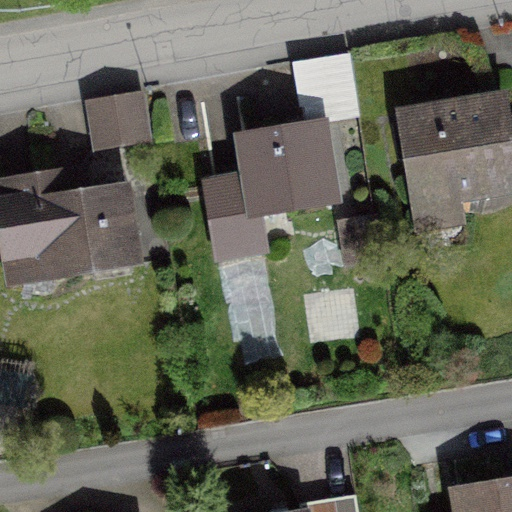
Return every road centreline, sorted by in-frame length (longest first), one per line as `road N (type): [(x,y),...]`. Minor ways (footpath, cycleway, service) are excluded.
road 1 (residential): [(0,481),(511,398)]
road 2 (residential): [(404,0),(0,68)]
